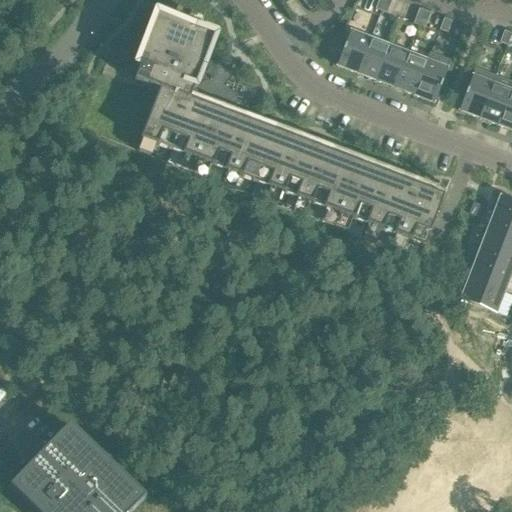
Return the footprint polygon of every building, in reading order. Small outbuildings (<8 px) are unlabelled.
[(316,0),(309,0),(305,4),(309,10),(319,3),(316,0)] [(378,3),(375,10),(387,14),(389,7),(378,3)] [(162,89),(137,153),(421,261),(422,262),(451,187),(442,183),(440,190),(422,183),(415,181),(375,165),(356,158),(251,118),(256,107),(262,91),(233,80),(238,66),(232,63),(225,60),(212,55),(222,27),(163,4),(140,67),(143,69),(139,80),(162,89)] [(419,10),(416,17),(427,22),(430,14),(419,10)] [(416,17),(413,24),(425,29),(427,22),(416,17)] [(443,19),(439,31),(447,34),(451,22),(443,19)] [(504,32),(499,43),(507,46),(511,35),(504,32)] [(356,75),(369,41),(350,34),(337,67),(356,75)] [(369,41),(356,75),(375,82),(388,48),(369,41)] [(394,89),(407,56),(388,48),(375,82),(394,89)] [(413,97),(434,105),(450,62),(429,54),(426,63),(413,97)] [(407,56),(394,89),(413,97),(426,63),(407,56)] [(478,120),(495,77),(475,69),(459,112),(478,120)] [(498,127),(511,89),(511,83),(495,77),(478,120),(498,127)] [(511,89),(498,127),(511,132),(511,89)] [(493,219),(511,226),(511,203),(501,199),(493,219)] [(485,240),(511,250),(511,226),(493,219),(485,240)] [(510,274),(511,268),(511,250),(485,240),(477,261),(510,274)] [(469,281),(502,294),(510,274),(477,261),(469,281)] [(494,315),(502,294),(469,281),(461,302),(494,315)] [(28,468),(14,483),(26,495),(20,500),(32,511),(34,511),(40,506),(45,511),(132,511),(135,510),(140,505),(128,493),(133,488),(81,437),(75,443),(63,432),(59,437),(28,468)]
